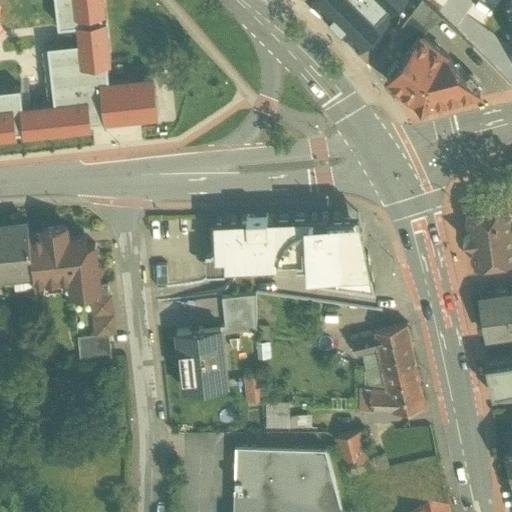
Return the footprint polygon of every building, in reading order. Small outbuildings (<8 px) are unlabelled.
[(46,0),(57,102),(20,105),(23,132),(155,118),(151,76),(113,80),(104,0),(46,0)] [(395,20),(374,0),(316,0),(322,5),(324,2),(358,35),(355,38),(362,45),(365,43),(369,46),(395,20)] [(504,0),(473,0),(495,15),(504,0)] [(411,14),(391,41),(407,52),(420,35),(423,37),(430,27),(411,14)] [(423,37),(420,35),(407,52),(388,79),(423,105),(481,91),(481,90),(450,57),(423,37)] [(509,203),(468,209),(469,213),(466,216),(467,224),(471,227),(471,231),(465,240),(473,247),(476,265),(511,260),(511,225),(509,203)] [(312,254),(367,248),(359,212),(329,214),(324,215),(324,214),(310,215),(312,254)] [(273,217),(278,263),(308,261),(308,280),(313,280),(310,215),(274,216),(273,217)] [(278,263),(273,217),(269,217),(268,216),(248,217),(248,218),(243,219),(242,264),(278,263)] [(242,264),(243,219),(243,218),(211,220),(214,266),(242,264)] [(29,222),(0,225),(0,275),(35,272),(31,234),(29,222)] [(68,225),(43,228),(44,232),(31,234),(35,272),(37,281),(46,280),(49,276),(58,275),(63,278),(71,277),(72,292),(75,292),(74,288),(90,286),(101,285),(100,284),(99,272),(104,265),(98,260),(96,244),(87,245),(86,235),(69,237),(68,225)] [(367,248),(312,254),(313,280),(376,289),(367,248)] [(101,285),(90,286),(91,298),(110,296),(110,295),(108,283),(100,284),(101,285)] [(510,291),(495,294),(495,296),(481,298),(486,335),(511,331),(511,293),(510,293),(510,291)] [(110,296),(91,298),(96,335),(110,333),(110,334),(117,333),(112,294),(110,295),(110,296)] [(256,294),(223,297),(225,326),(258,323),(256,294)] [(407,324),(376,331),(377,336),(380,350),(384,370),(416,363),(407,324)] [(222,325),(177,330),(184,390),(228,385),(222,325)] [(96,335),(78,337),(81,361),(112,358),(110,334),(110,333),(96,335)] [(377,336),(367,338),(366,333),(353,336),(358,354),(380,350),(377,336)] [(272,348),(260,349),(260,361),(273,360),(272,348)] [(511,354),(485,358),(494,396),(511,394),(511,354)] [(416,363),(384,370),(389,388),(394,410),(426,407),(416,363)] [(247,399),(263,398),(261,374),(245,375),(247,399)] [(389,388),(367,387),(367,394),(372,394),(371,409),(394,410),(389,388)] [(266,400),(267,427),(291,426),(289,399),(266,400)] [(361,430),(336,437),(343,465),(369,458),(361,430)] [(343,511),(326,447),(237,444),(234,511),(343,511)]
